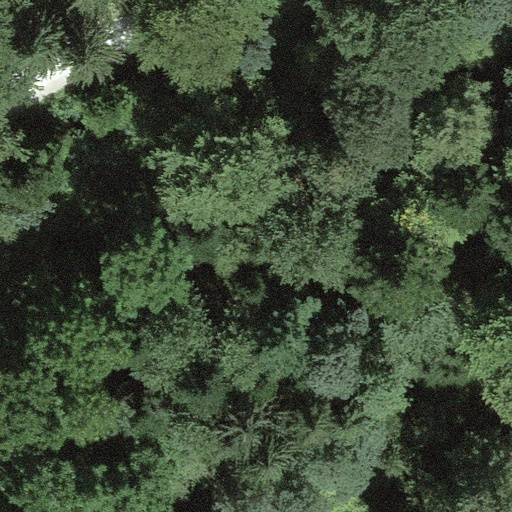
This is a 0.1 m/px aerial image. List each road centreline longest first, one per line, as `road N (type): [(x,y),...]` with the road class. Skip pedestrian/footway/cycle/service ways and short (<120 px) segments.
road 1 (track): [(0,256),(89,174),(309,0)]
road 2 (unclassified): [(199,0),(0,100)]
